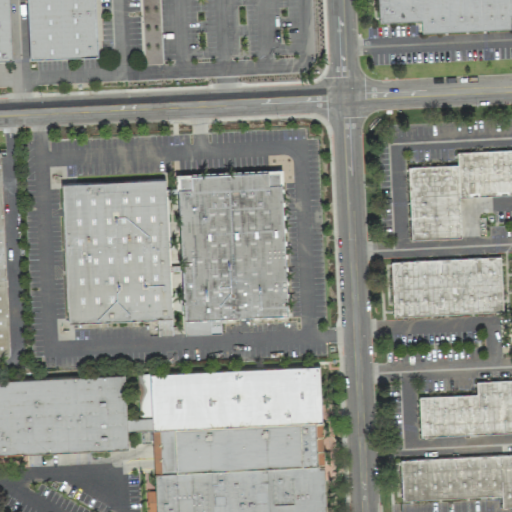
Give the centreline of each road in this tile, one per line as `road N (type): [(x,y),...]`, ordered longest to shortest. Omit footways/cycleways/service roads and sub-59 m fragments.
road 1 (residential): [(338,0),(363,511)]
road 2 (tertiary): [(511,90),(0,114)]
